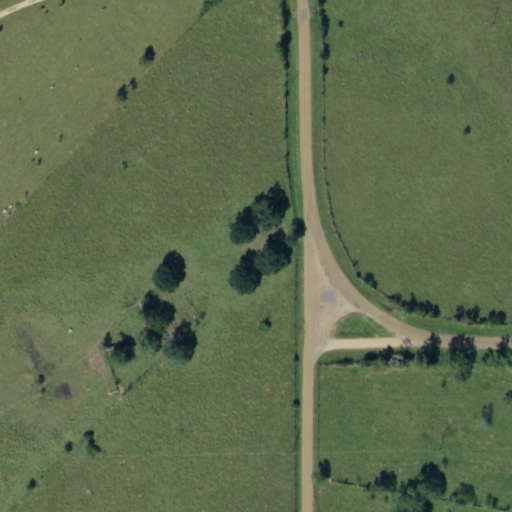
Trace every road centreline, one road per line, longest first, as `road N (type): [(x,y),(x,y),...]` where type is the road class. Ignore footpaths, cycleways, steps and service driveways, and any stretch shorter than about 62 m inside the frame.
road 1 (residential): [(306,511),(306,0)]
road 2 (residential): [(511,335),(307,338)]
